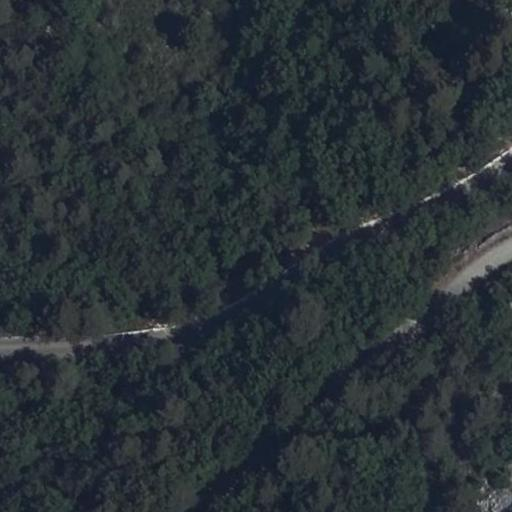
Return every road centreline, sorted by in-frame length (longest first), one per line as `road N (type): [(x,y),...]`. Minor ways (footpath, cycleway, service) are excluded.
road 1 (tertiary): [(0,353),(163,340),(217,326),(331,253),(442,206),(511,163)]
road 2 (unclassified): [(511,246),(463,278),(199,511)]
